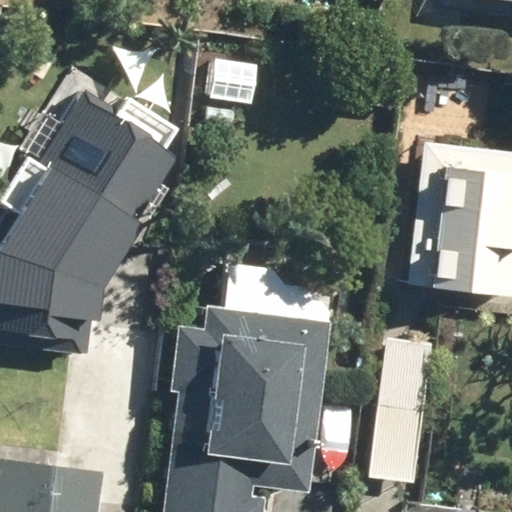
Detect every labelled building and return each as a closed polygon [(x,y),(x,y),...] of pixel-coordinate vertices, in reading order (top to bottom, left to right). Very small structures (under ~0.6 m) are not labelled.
[(511,0),(452,0),(452,9),(511,13),(511,0)] [(60,94),(16,167),(26,173),(0,215),(0,234),(89,287),(166,157),(60,94)] [(511,262),(511,157),(397,145),(380,297),(481,308),(487,260),(511,262)] [(58,298),(0,292),(0,348),(53,353),(58,298)] [(249,511),(251,490),(306,494),(319,319),(195,310),(193,342),(157,339),(153,401),(163,401),(155,511),(249,511)] [(414,395),(365,390),(355,486),(404,491),(414,395)] [(78,511),(83,475),(0,465),(0,511),(78,511)]
